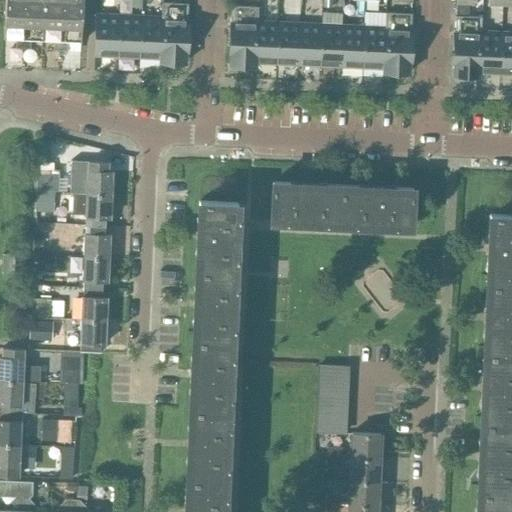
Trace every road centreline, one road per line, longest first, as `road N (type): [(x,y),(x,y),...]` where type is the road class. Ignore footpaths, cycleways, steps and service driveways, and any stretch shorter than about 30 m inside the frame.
road 1 (residential): [(137,400),(145,132)]
road 2 (residential): [(425,145),(204,135)]
road 3 (residential): [(145,132),(0,101)]
road 4 (residential): [(425,145),(432,0)]
road 5 (residential): [(204,135),(210,0)]
road 6 (residential): [(422,511),(426,378)]
